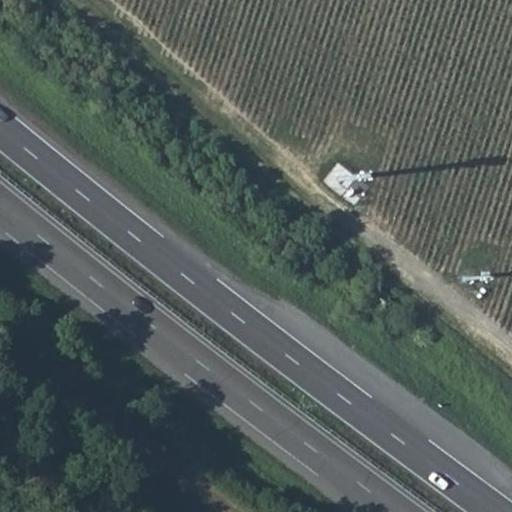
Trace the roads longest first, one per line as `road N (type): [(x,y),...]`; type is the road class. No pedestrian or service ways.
road 1 (trunk): [(496,511),(0,127)]
road 2 (trunk): [(0,203),(397,511)]
road 3 (track): [(98,0),(440,292)]
road 4 (track): [(0,339),(236,511)]
